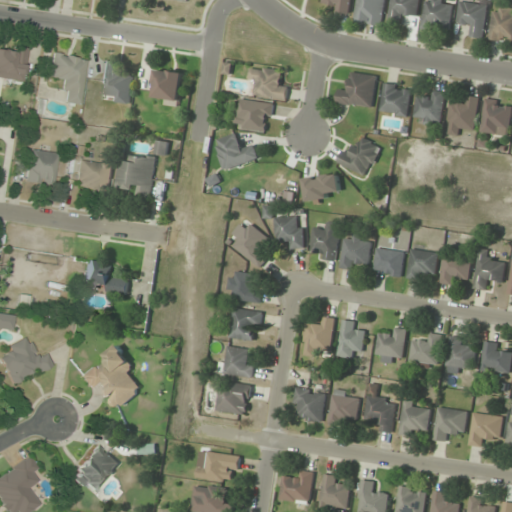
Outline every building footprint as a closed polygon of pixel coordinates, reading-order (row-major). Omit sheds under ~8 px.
[(323,0),(322,10),(351,13),(351,0),(323,0)] [(357,0),(355,21),(382,25),(385,0),(357,0)] [(391,0),(389,24),(405,25),(406,16),(418,17),(419,0),(391,0)] [(451,0),(424,0),(424,31),(452,31),(451,0)] [(466,36),(483,39),(489,5),(461,0),(457,23),(468,25),(466,36)] [(511,8),(492,9),(492,40),(511,39),(511,8)] [(0,77),(22,80),(26,48),(0,45),(0,77)] [(87,57),(53,52),(49,79),(62,81),(60,92),(70,93),(68,103),(80,105),(87,57)] [(134,75),(115,73),(117,63),(104,61),(100,91),(109,92),(107,101),(130,104),(134,75)] [(289,84),(280,83),(282,72),(251,67),(249,82),(258,84),(256,96),(287,101),(289,84)] [(155,100),(182,101),(183,71),(156,70),(155,100)] [(377,75),(351,73),(349,92),(339,91),(337,104),(373,108),(377,75)] [(412,87),(384,84),(381,113),(408,117),(412,87)] [(419,97),(414,122),(440,126),(446,93),(430,90),(428,99),(419,97)] [(451,103),(447,133),(464,135),(465,127),(475,128),(479,97),(466,96),(465,105),(451,103)] [(235,127),(269,133),(274,105),(241,98),(235,127)] [(481,132),(509,136),(511,111),(511,103),(486,100),(481,132)] [(225,171),(260,159),(255,145),(244,149),(238,133),(214,142),(225,171)] [(353,156),(344,152),(339,163),(368,177),(382,147),(361,138),(353,156)] [(24,182),(52,186),(57,153),(29,149),(24,182)] [(120,162),(117,186),(136,188),(135,197),(152,199),(158,157),(131,154),(129,163),(120,162)] [(115,161),(80,156),(75,186),(110,191),(115,161)] [(305,249),(305,227),(298,227),(298,217),(277,217),(277,239),(286,239),(286,249),(305,249)] [(312,257),(337,260),(341,224),(326,222),(325,230),(315,229),(312,257)] [(241,240),(235,247),(260,267),(271,254),(264,248),(271,239),(252,224),(248,229),(242,224),(234,234),(241,240)] [(372,237),(344,237),(344,268),(361,269),(362,263),(371,264),(372,237)] [(407,253),(379,247),(374,271),(402,277),(407,253)] [(409,278),(426,280),(428,271),(437,272),(439,253),(412,249),(409,278)] [(506,263),(490,261),(491,251),(480,250),(475,288),(493,290),(493,281),(504,282),(506,263)] [(461,284),(461,277),(471,277),(471,257),(444,257),(444,284),(461,284)] [(130,278),(111,276),(112,265),(86,262),(83,288),(129,293),(130,278)] [(262,285),(256,285),(256,273),(230,273),(230,300),(262,300),(262,285)] [(260,339),(259,310),(232,311),(233,340),(260,339)] [(0,328),(11,330),(13,315),(0,313),(0,328)] [(308,324),(304,355),(323,357),(324,349),(332,350),(336,319),(320,317),(319,325),(308,324)] [(356,331),(357,322),(343,321),(340,357),(364,358),(366,332),(356,331)] [(408,329),(390,328),(389,336),(379,335),(377,358),(405,360),(408,329)] [(423,342),(413,341),(411,362),(440,366),(443,335),(424,333),(423,342)] [(5,347),(9,354),(0,359),(0,363),(13,386),(51,364),(43,350),(34,355),(23,336),(5,347)] [(469,339),(452,337),(447,369),(473,373),(477,349),(468,347),(469,339)] [(511,372),(511,370),(511,352),(502,351),(503,344),(486,342),(482,369),(511,372)] [(144,392),(131,373),(137,369),(120,344),(104,355),(106,358),(79,376),(89,390),(101,383),(118,409),(144,392)] [(255,360),(248,359),(249,349),(227,348),(226,375),(254,377),(255,360)] [(253,387),(223,381),(218,410),(247,415),(253,387)] [(398,401),(377,398),(379,388),(372,386),(367,419),(378,421),(376,430),(393,433),(398,401)] [(327,392),(298,388),(294,418),(323,422),(327,392)] [(358,420),(362,393),(334,390),(330,424),(348,426),(349,419),(358,420)] [(420,428),(428,430),(432,406),(405,402),(401,434),(419,437),(420,428)] [(469,412),(439,408),(435,439),(454,442),(455,431),(466,433),(469,412)] [(488,448),(490,437),(501,439),(505,417),(475,413),(470,445),(488,448)] [(121,463),(98,443),(69,476),(93,496),(121,463)] [(198,479),(230,482),(231,475),(240,476),(242,456),(210,453),(209,468),(199,467),(198,479)] [(42,476),(28,455),(0,474),(0,502),(6,511),(14,511),(18,510),(19,511),(28,511),(39,505),(27,486),(42,476)] [(282,500),(311,504),(315,473),(298,471),(297,479),(285,478),(282,500)] [(321,506),(348,510),(351,487),(341,486),(342,477),(325,475),(321,506)] [(372,491),(373,482),(363,480),(358,511),(387,511),(390,493),(372,491)] [(233,511),(235,502),(226,501),(228,489),(195,484),(192,511),(233,511)] [(425,511),(427,489),(399,488),(397,511),(425,511)] [(459,511),(461,505),(449,503),(450,494),(435,492),(431,511),(459,511)] [(496,511),(497,509),(485,507),(486,500),(471,498),(469,511),(496,511)] [(511,511),(511,503),(505,502),(503,511),(511,511)]
